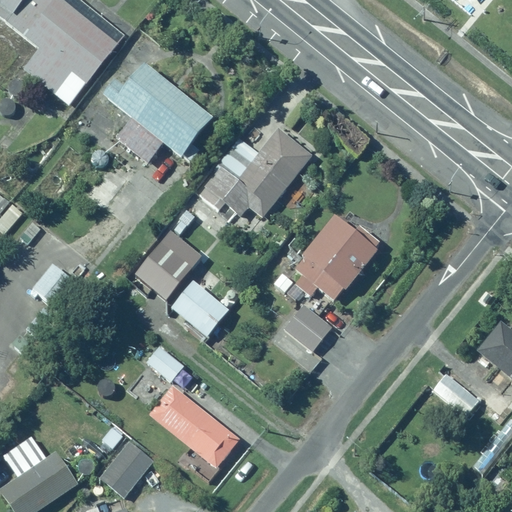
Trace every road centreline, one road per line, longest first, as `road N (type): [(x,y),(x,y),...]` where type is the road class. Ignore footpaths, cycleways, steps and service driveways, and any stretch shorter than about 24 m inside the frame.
road 1 (residential): [(511,204),(261,511)]
road 2 (trunk): [(294,0),(511,176)]
